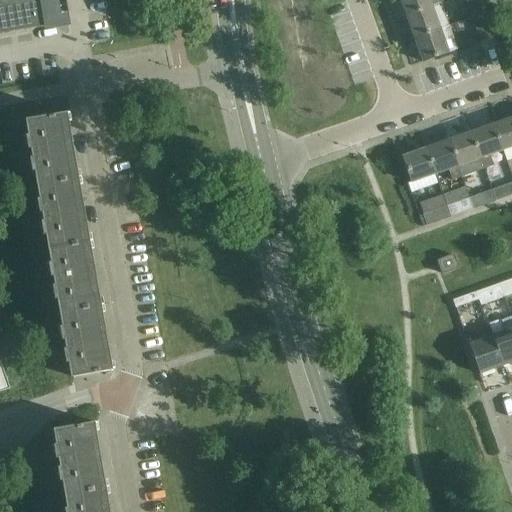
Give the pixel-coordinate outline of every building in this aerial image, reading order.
[(0,0),(0,35),(49,27),(44,0),(0,0)] [(443,4),(441,0),(400,0),(407,18),(432,8),(441,5),(443,4)] [(482,16),(476,0),(465,0),(472,20),(482,16)] [(441,5),(432,8),(407,18),(415,40),(450,28),(441,5)] [(491,40),(482,16),(472,20),(481,43),(491,40)] [(458,51),(450,28),(415,40),(423,64),(458,51)] [(70,117),(70,115),(28,123),(33,149),(29,150),(29,151),(33,151),(35,160),(31,160),(31,162),(35,161),(39,187),(82,180),(82,179),(77,180),(66,118),(70,117)] [(511,148),(511,119),(494,126),(503,151),(511,148)] [(503,151),(494,126),(471,134),(484,171),(494,168),(490,156),(503,151)] [(484,171),(471,134),(449,142),(462,179),(484,171)] [(462,179),(449,142),(426,150),(435,176),(448,171),(452,182),(462,179)] [(435,176),(426,150),(403,158),(412,184),(435,176)] [(82,181),(82,180),(39,187),(44,216),(41,217),(41,218),(45,217),(46,226),(43,227),(43,228),(47,228),(51,250),(93,243),(93,242),(88,243),(77,181),(82,181)] [(496,201),(511,195),(511,183),(492,191),(496,201)] [(473,209),(496,201),(492,191),(469,199),(473,209)] [(450,217),(473,209),(469,199),(446,207),(450,217)] [(426,226),(450,217),(446,207),(423,215),(426,226)] [(93,244),(93,243),(51,250),(55,275),(51,276),(52,277),(55,277),(57,286),(54,287),(54,288),(57,287),(62,315),(104,307),(100,307),(88,245),(93,244)] [(454,257),(437,263),(442,277),(459,271),(454,257)] [(511,281),(500,286),(505,300),(511,297),(511,281)] [(505,300),(500,286),(477,295),(480,303),(482,308),(505,300)] [(463,309),(480,303),(477,295),(454,303),(465,335),(472,332),(463,309)] [(105,308),(104,307),(62,315),(66,339),(63,340),(63,342),(67,341),(68,350),(65,351),(65,352),(68,351),(73,378),(116,371),(115,369),(111,370),(100,309),(105,308)] [(511,363),(511,319),(511,318),(502,322),(506,333),(493,338),(503,367),(511,363)] [(503,367),(493,338),(469,347),(480,375),(503,367)] [(0,393),(10,390),(0,361),(0,393)] [(98,425),(97,424),(55,431),(60,458),(56,458),(57,460),(60,459),(62,469),(58,470),(59,471),(62,471),(67,496),(109,489),(109,488),(104,489),(93,426),(98,425)] [(109,490),(109,489),(67,496),(69,511),(107,511),(104,490),(109,490)]
